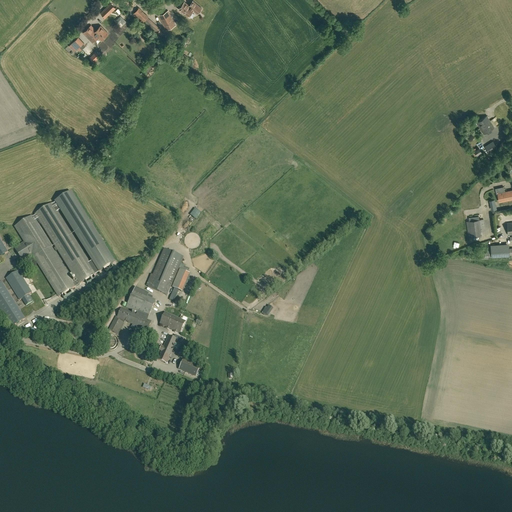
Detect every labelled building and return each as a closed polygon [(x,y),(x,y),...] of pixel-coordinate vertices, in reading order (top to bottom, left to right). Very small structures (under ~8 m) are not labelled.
[(179,9),(188,17),(193,10),(197,14),(202,9),(193,1),(189,6),(184,2),(179,9)] [(116,8),(110,3),(100,13),(105,18),(116,8)] [(142,23),(144,22),(156,33),(160,29),(148,17),(139,8),(133,14),(142,23)] [(166,30),(175,25),(168,11),(159,16),(166,30)] [(101,40),(108,34),(101,26),(96,31),(91,25),(83,33),(93,43),(98,37),(101,40)] [(77,38),(72,43),(80,51),(85,46),(77,38)] [(186,55),(180,51),(176,57),(185,63),(187,60),(184,58),(186,55)] [(484,134),(494,127),(487,116),(476,123),(484,134)] [(491,156),(499,151),(500,153),(509,143),(505,139),(499,145),(500,146),(497,149),(496,148),(497,148),(493,141),(485,146),(490,153),(489,153),(491,156)] [(474,151),(477,155),(479,159),(484,156),(479,148),(474,151)] [(508,153),(498,162),(499,164),(502,162),(504,164),(510,159),(508,156),(510,155),(508,153)] [(484,180),(494,172),(491,169),(487,172),(487,173),(481,177),(484,180)] [(498,194),(499,202),(511,199),(511,190),(503,193),(502,187),(495,189),(496,194),(498,194)] [(52,204),(35,214),(36,215),(32,217),(32,216),(15,227),(25,242),(14,248),(23,262),(33,255),(60,297),(115,262),(71,192),(55,202),(55,203),(52,205),(52,204)] [(485,231),(484,224),(483,219),(479,220),(479,216),(469,217),(469,221),(466,222),(468,237),(474,237),(474,239),(479,238),(479,236),(482,236),(481,232),(485,231)] [(187,225),(181,232),(186,236),(191,229),(187,225)] [(7,248),(6,248),(0,238),(0,257),(8,252),(8,251),(9,250),(7,248)] [(511,255),(511,251),(511,248),(509,249),(509,247),(491,248),(491,251),(482,252),(482,259),(488,258),(488,257),(511,255)] [(164,249),(158,262),(148,287),(167,296),(178,270),(183,257),(164,249)] [(177,293),(179,290),(182,291),(190,273),(180,269),(172,287),(174,288),(173,291),(177,293)] [(33,301),(29,295),(32,292),(18,271),(6,278),(20,300),(22,299),(26,306),(33,301)] [(0,309),(11,327),(25,319),(1,281),(0,282),(0,309)] [(126,307),(141,314),(148,317),(156,301),(152,299),(153,297),(148,295),(149,293),(135,287),(126,307)] [(117,317),(116,316),(109,330),(118,335),(125,321),(148,331),(152,322),(121,309),(117,317)] [(170,329),(176,317),(165,312),(160,324),(170,329)] [(186,321),(176,317),(170,329),(180,333),(186,321)] [(174,338),(168,336),(160,353),(161,354),(160,357),(159,357),(158,360),(167,364),(174,347),(173,346),(175,343),(176,343),(177,340),(182,342),(183,339),(175,335),(174,338)] [(179,369),(196,376),(200,367),(183,360),(179,369)]
